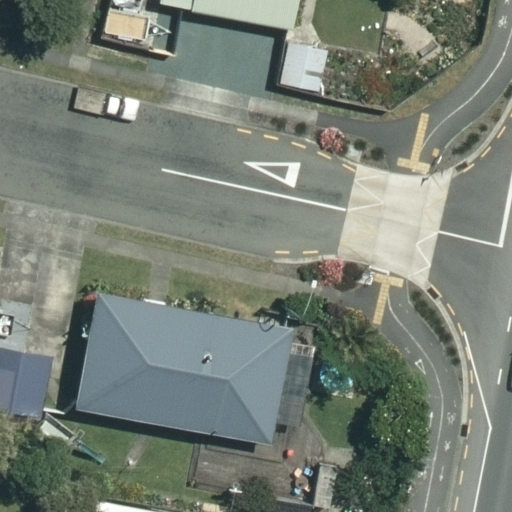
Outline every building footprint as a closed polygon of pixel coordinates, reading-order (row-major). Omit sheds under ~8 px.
[(178,0),(283,22),(288,0),(178,0)] [(322,40),(283,32),(275,79),(313,86),(322,40)] [(87,285),(66,398),(260,433),(263,418),(283,421),(301,323),(87,285)] [(41,346),(0,338),(0,404),(29,410),(41,346)] [(171,511),(173,507),(86,494),(83,511),(171,511)]
